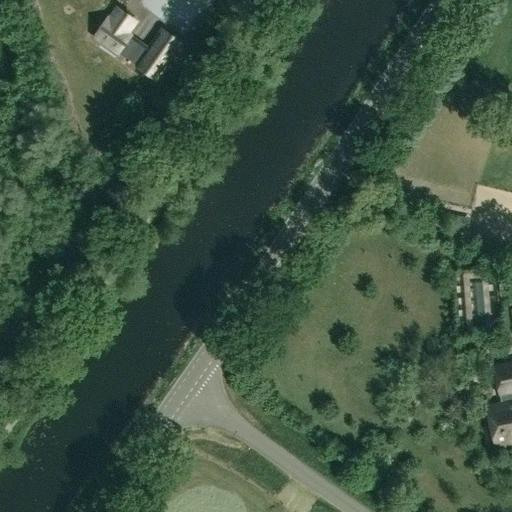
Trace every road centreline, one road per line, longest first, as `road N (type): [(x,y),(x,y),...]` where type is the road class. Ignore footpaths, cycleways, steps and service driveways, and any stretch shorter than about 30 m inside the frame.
road 1 (tertiary): [(188,382),(444,0)]
road 2 (unclassified): [(356,511),(188,382)]
road 3 (tertiary): [(96,511),(188,382)]
